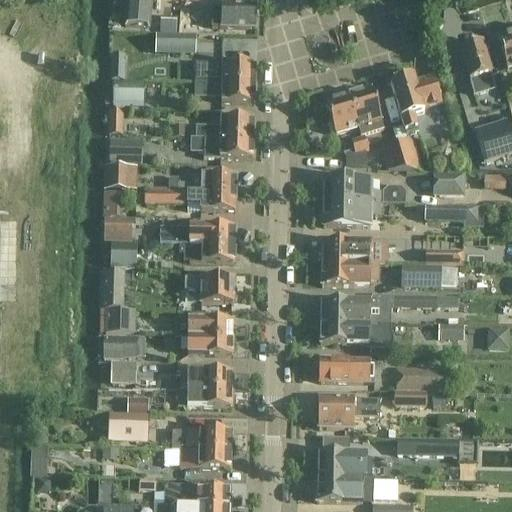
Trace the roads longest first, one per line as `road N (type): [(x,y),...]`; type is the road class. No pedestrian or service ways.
road 1 (residential): [(273,511),(285,35)]
road 2 (unknown): [(409,0),(419,58),(412,72),(281,103)]
road 3 (residential): [(285,35),(402,0)]
